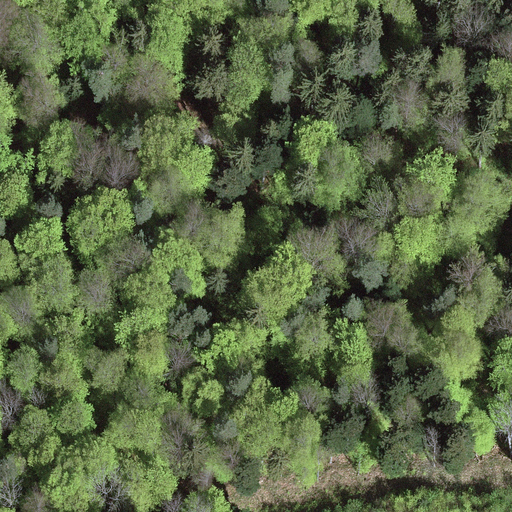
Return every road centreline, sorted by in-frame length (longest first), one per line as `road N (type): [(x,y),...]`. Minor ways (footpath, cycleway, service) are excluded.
road 1 (track): [(511,222),(338,144),(278,132),(132,136),(0,166)]
road 2 (track): [(511,491),(475,484),(227,511)]
